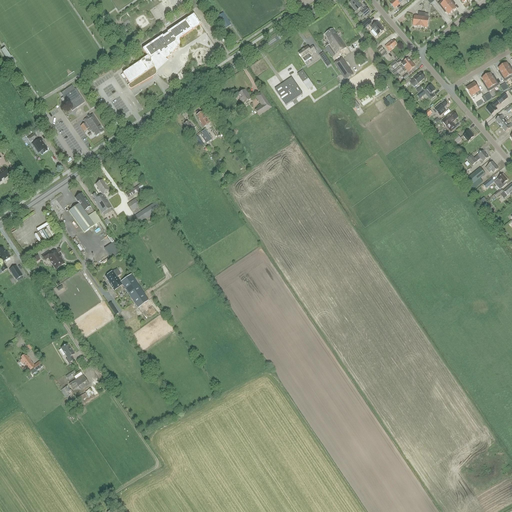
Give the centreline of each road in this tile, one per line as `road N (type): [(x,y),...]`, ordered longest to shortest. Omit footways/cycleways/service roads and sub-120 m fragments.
road 1 (tertiary): [(0,224),(328,0)]
road 2 (track): [(112,493),(154,466),(155,457),(0,224)]
